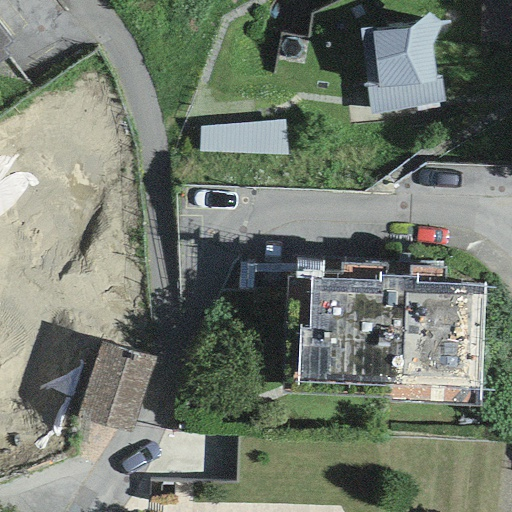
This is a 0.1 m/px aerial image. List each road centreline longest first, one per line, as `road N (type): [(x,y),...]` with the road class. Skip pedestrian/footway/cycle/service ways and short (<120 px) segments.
road 1 (residential): [(511,225),(404,208),(273,210),(225,243),(170,362)]
road 2 (residential): [(89,0),(126,56),(147,120),(170,362)]
road 3 (residential): [(170,362),(137,447),(96,511)]
